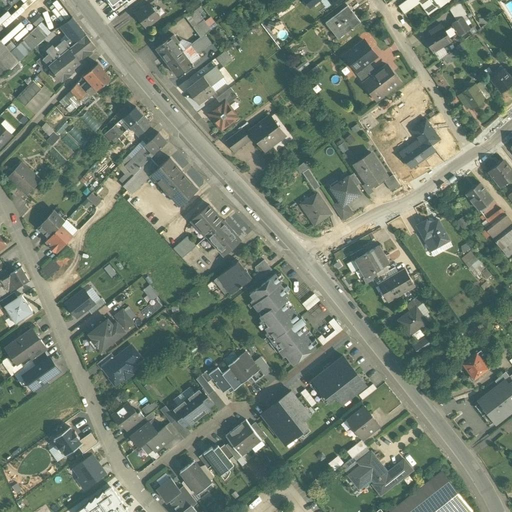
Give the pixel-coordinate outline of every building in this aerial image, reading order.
[(57,0),(44,9),(55,25),(69,15),(59,0),(57,0)] [(106,0),(114,10),(126,0),(127,0),(129,2),(131,0),(106,0)] [(411,0),(406,0),(398,6),(402,12),(414,3),(411,0)] [(404,14),(421,2),(419,0),(411,0),(414,3),(402,12),(404,14)] [(419,0),(421,2),(430,14),(448,0),(419,0)] [(455,18),(466,15),(462,3),(451,7),(455,18)] [(149,4),(135,14),(146,28),(160,17),(149,4)] [(348,5),(325,22),(338,39),(360,22),(348,5)] [(211,29),(196,9),(186,17),(200,37),(211,29)] [(462,17),(452,23),(460,35),(469,29),(462,17)] [(86,34),(73,18),(66,24),(61,27),(70,39),(67,42),(65,40),(55,49),(60,54),(85,35),(86,34)] [(451,40),(441,24),(429,32),(431,34),(424,38),(433,52),(451,40)] [(35,48),(46,37),(37,28),(10,52),(19,61),(35,48)] [(11,31),(3,39),(6,42),(15,35),(11,31)] [(56,35),(53,32),(46,39),(49,42),(56,35)] [(173,34),(155,48),(167,63),(182,51),(184,49),(173,34)] [(85,35),(60,54),(50,64),(49,64),(53,69),(51,71),(52,72),(54,70),(60,78),(58,80),(61,79),(62,80),(63,79),(64,80),(71,73),(74,70),(72,68),(79,63),(78,60),(82,57),(83,57),(84,57),(82,55),(89,50),(90,52),(91,51),(90,50),(95,47),(85,35)] [(200,37),(190,45),(196,53),(207,45),(200,37)] [(10,52),(0,40),(0,76),(1,78),(19,62),(19,61),(10,52)] [(364,40),(345,55),(357,71),(366,64),(376,56),(364,40)] [(49,53),(44,58),(50,64),(60,54),(55,49),(52,46),(47,50),(49,53)] [(182,51),(167,63),(176,75),(184,70),(186,72),(193,66),(182,51)] [(225,51),(217,57),(224,67),(233,61),(225,51)] [(447,63),(456,57),(451,51),(443,57),(447,63)] [(97,64),(84,75),(94,86),(98,90),(111,79),(97,64)] [(357,71),(355,72),(360,77),(370,70),(366,64),(357,71)] [(374,75),(364,83),(376,100),(400,82),(387,65),(374,75)] [(215,67),(204,76),(212,85),(223,77),(215,67)] [(511,79),(503,68),(490,79),(501,93),(511,84),(511,79)] [(60,78),(54,70),(52,72),(52,73),(56,80),(58,80),(60,78)] [(370,70),(360,77),(364,83),(374,75),(370,70)] [(204,76),(187,89),(199,104),(216,91),(212,85),(204,76)] [(33,80),(17,98),(25,106),(42,89),(33,80)] [(484,82),(477,87),(484,97),(490,93),(484,82)] [(89,98),(77,83),(71,90),(81,102),(83,103),(89,98)] [(475,84),(458,95),(466,106),(469,105),(471,108),(485,99),(484,97),(477,87),(475,84)] [(94,86),(88,92),(91,95),(98,90),(94,86)] [(231,87),(217,98),(221,104),(225,101),(227,104),(238,96),(231,87)] [(81,102),(71,90),(60,101),(69,112),(81,102)] [(221,104),(210,113),(218,124),(227,125),(233,120),(234,112),(227,104),(225,101),(221,104)] [(136,107),(123,118),(126,122),(130,127),(143,115),(136,107)] [(143,115),(130,127),(138,135),(138,136),(151,124),(143,115)] [(267,118),(251,130),(251,131),(255,137),(258,137),(261,141),(260,144),(264,149),(266,149),(282,137),(282,136),(278,131),(278,129),(274,124),(272,124),(268,118),(267,118)] [(418,139),(399,152),(410,167),(435,149),(432,145),(440,139),(426,120),(412,130),(418,139)] [(130,127),(126,122),(122,125),(127,130),(130,127)] [(1,124),(0,124),(0,146),(11,135),(1,124)] [(54,131),(46,124),(41,129),(49,136),(54,131)] [(123,134),(115,125),(110,130),(118,138),(123,134)] [(241,130),(228,140),(227,141),(234,150),(236,151),(240,148),(240,146),(244,143),(246,143),(249,141),(249,139),(243,130),(241,130)] [(158,133),(146,144),(155,154),(155,153),(155,152),(167,142),(158,133)] [(152,157),(143,148),(133,159),(136,162),(141,167),(151,157),(152,157)] [(387,176),(371,153),(354,164),(367,182),(370,187),(387,176)] [(159,167),(151,157),(134,174),(123,186),(132,194),(151,175),(152,174),(151,174),(159,168),(159,167)] [(136,162),(132,165),(125,158),(122,162),(134,174),(141,167),(136,162)] [(169,158),(159,167),(159,168),(151,174),(152,174),(151,175),(179,206),(197,190),(169,158)] [(511,168),(506,161),(491,173),(498,181),(501,179),(505,185),(511,179),(511,168)] [(40,180),(21,163),(8,178),(27,195),(40,180)] [(320,186),(309,168),(302,173),(314,191),(320,186)] [(393,175),(384,181),(391,191),(400,185),(393,175)] [(349,177),(344,179),(343,180),(332,188),(340,200),(343,204),(346,202),(350,200),(349,199),(353,197),(353,198),(360,193),(349,177)] [(370,187),(367,182),(362,186),(368,195),(374,192),(370,187)] [(493,198),(481,183),(467,195),(479,209),(493,198)] [(101,201),(92,193),(87,198),(96,206),(101,201)] [(331,214),(318,193),(301,204),(314,225),(331,214)] [(343,204),(340,200),(333,205),(343,220),(353,213),(346,202),(343,204)] [(209,205),(192,220),(206,236),(223,221),(209,205)] [(511,253),(511,221),(502,209),(500,211),(502,214),(486,227),(509,256),(511,253)] [(54,210),(38,227),(49,238),(62,225),(66,220),(60,215),(59,216),(54,210)] [(242,240),(224,220),(223,221),(206,236),(222,255),(234,244),(236,246),(242,240)] [(449,241),(438,220),(429,225),(427,220),(417,225),(424,239),(434,234),(440,245),(449,241)] [(49,238),(46,241),(57,251),(72,235),(62,225),(49,238)] [(187,236),(173,248),(174,249),(182,257),(196,245),(187,236)] [(196,245),(182,257),(190,266),(203,254),(196,245)] [(365,254),(355,260),(360,268),(384,255),(379,246),(365,254)] [(67,247),(54,259),(61,267),(74,255),(67,247)] [(362,249),(350,255),(353,261),(355,260),(365,254),(362,249)] [(492,276),(472,250),(462,258),(476,276),(481,272),(487,280),(492,276)] [(384,255),(360,268),(365,276),(365,277),(375,271),(389,263),(384,255)] [(54,259),(41,271),(46,278),(47,279),(61,267),(54,259)] [(238,260),(217,277),(230,294),(251,277),(238,260)] [(264,260),(256,266),(256,268),(258,272),(254,275),(258,280),(272,269),(264,260)] [(21,267),(0,280),(5,288),(14,282),(18,287),(29,280),(21,267)] [(390,278),(378,285),(388,302),(415,286),(405,269),(390,278)] [(375,271),(365,277),(365,276),(363,278),(366,283),(374,279),(378,276),(375,271)] [(378,276),(374,279),(378,285),(390,278),(387,272),(378,276)] [(276,274),(261,285),(264,289),(261,292),(258,288),(250,294),(254,299),(251,301),(262,315),(260,316),(263,319),(260,321),(268,331),(266,333),(272,340),(269,342),(276,351),(279,350),(284,356),(286,355),(291,362),(299,356),(301,359),(308,353),(308,352),(315,347),(305,334),(308,332),(302,325),(305,322),(301,317),(300,318),(292,307),(290,309),(284,302),(288,299),(285,296),(288,294),(280,284),(282,282),(276,274)] [(5,288),(3,289),(5,292),(7,290),(9,293),(18,287),(14,282),(5,288)] [(151,284),(143,289),(151,301),(158,296),(151,284)] [(95,302),(85,289),(66,304),(77,317),(88,309),(95,302)] [(14,292),(0,300),(0,304),(2,307),(4,306),(17,297),(14,292)] [(17,297),(4,306),(8,313),(9,312),(12,316),(11,316),(15,323),(33,311),(29,305),(27,305),(25,302),(26,301),(22,294),(17,297)] [(95,302),(88,309),(92,314),(106,303),(102,297),(95,302)] [(417,297),(406,305),(410,311),(415,308),(416,308),(422,304),(417,297)] [(410,311),(398,320),(409,335),(411,335),(419,329),(426,323),(416,308),(415,308),(410,311)] [(134,323),(123,309),(115,315),(126,330),(134,323)] [(117,322),(113,326),(108,319),(90,334),(93,338),(93,340),(94,343),(96,344),(99,345),(102,349),(125,332),(117,322)] [(419,329),(411,335),(416,341),(423,336),(419,329)] [(31,330),(6,347),(11,354),(18,363),(30,355),(35,351),(32,346),(39,341),(31,330)] [(426,339),(419,344),(417,342),(413,346),(420,355),(431,347),(426,339)] [(39,341),(32,346),(35,351),(30,355),(34,360),(45,352),(48,349),(41,340),(39,341)] [(115,358),(103,367),(103,368),(111,377),(110,378),(115,385),(125,377),(126,379),(133,374),(131,372),(136,369),(135,365),(133,361),(129,360),(138,354),(131,345),(115,358)] [(488,347),(487,348),(491,354),(495,350),(491,345),(488,347)] [(485,346),(477,353),(484,361),(492,355),(487,348),(485,346)] [(254,362),(246,351),(239,357),(244,363),(248,366),(247,368),(253,375),(260,369),(254,362)] [(34,360),(33,361),(36,366),(48,357),(45,352),(34,360)] [(477,352),(462,364),(470,374),(468,376),(467,378),(468,381),(469,383),(471,385),(473,386),(476,386),(478,385),(480,383),(481,380),(481,377),(480,375),(489,368),(484,361),(477,353),(477,352)] [(111,353),(97,363),(102,369),(103,368),(103,367),(115,358),(111,353)] [(18,363),(11,354),(8,357),(14,366),(18,363)] [(272,370),(261,356),(254,362),(260,369),(265,375),(272,370)] [(366,385),(343,356),(308,382),(326,405),(336,397),(341,404),(366,385)] [(36,366),(24,375),(34,389),(34,388),(46,380),(59,371),(49,357),(36,366)] [(244,363),(239,357),(228,365),(230,367),(242,383),(253,375),(247,368),(248,366),(244,363)] [(242,383),(230,367),(223,373),(218,366),(209,373),(209,374),(213,378),(223,392),(228,389),(230,392),(242,383)] [(209,373),(207,370),(201,374),(202,374),(207,381),(208,382),(213,378),(209,374),(209,373)] [(511,373),(509,376),(506,371),(495,381),(498,385),(505,380),(508,384),(511,381),(511,373)] [(207,381),(202,374),(201,374),(197,378),(202,384),(207,381)] [(46,380),(34,388),(38,393),(50,385),(46,380)] [(511,381),(508,384),(505,380),(498,385),(478,401),(495,423),(511,410),(511,381)] [(208,382),(207,381),(202,384),(209,394),(214,390),(208,382)] [(190,387),(182,393),(187,399),(194,393),(190,387)] [(194,393),(187,399),(200,416),(206,411),(204,410),(213,403),(201,388),(194,393)] [(312,405),(316,402),(306,390),(302,393),(312,405)] [(262,414),(288,448),(311,431),(303,421),(310,416),(291,392),(262,414)] [(182,393),(175,399),(179,405),(187,399),(182,393)] [(179,405),(173,410),(185,425),(193,419),(194,420),(200,416),(187,399),(179,405)] [(138,413),(129,402),(112,415),(121,427),(124,425),(138,414),(138,413)] [(148,420),(155,416),(151,409),(153,408),(151,403),(141,409),(148,420)] [(165,405),(161,409),(165,415),(170,411),(165,405)] [(379,426),(364,406),(347,419),(363,439),(379,426)] [(138,414),(124,425),(128,431),(145,417),(141,411),(138,413),(138,414)] [(176,419),(170,411),(165,415),(172,423),(176,419)] [(258,435),(246,419),(236,427),(252,448),(262,440),(258,435)] [(150,421),(131,436),(139,446),(147,440),(158,432),(150,421)] [(158,432),(147,440),(156,451),(174,436),(166,426),(158,432)] [(74,432),(70,427),(53,439),(57,444),(55,445),(60,451),(61,450),(66,456),(78,447),(82,444),(80,441),(78,439),(79,437),(75,431),(74,432)] [(252,448),(236,427),(226,435),(238,451),(242,456),(252,448)] [(267,436),(263,431),(258,435),(262,440),(267,436)] [(80,441),(82,444),(78,447),(83,454),(91,448),(98,443),(90,433),(80,441)] [(361,440),(347,451),(352,458),(367,447),(361,440)] [(233,455),(225,444),(220,447),(229,459),(234,456),(233,455)] [(218,445),(214,449),(212,446),(204,453),(213,464),(221,475),(234,465),(229,459),(220,447),(218,445)] [(367,447),(352,458),(341,466),(346,472),(358,462),(370,452),(367,447)] [(91,448),(83,454),(82,455),(85,460),(91,455),(95,453),(91,448)] [(238,451),(233,455),(234,456),(237,459),(242,456),(238,451)] [(370,452),(358,462),(361,465),(348,475),(359,488),(371,479),(374,483),(373,484),(381,495),(402,478),(394,468),(386,473),(384,470),(384,469),(382,467),(378,463),(380,462),(371,451),(370,452)] [(213,464),(204,453),(199,456),(205,464),(208,468),(213,464)] [(85,460),(74,467),(88,486),(105,474),(91,455),(85,460)] [(340,456),(330,463),(334,469),(344,462),(340,456)] [(404,459),(394,468),(402,478),(412,470),(404,459)] [(194,460),(181,471),(186,477),(192,485),(196,491),(198,493),(206,487),(212,482),(210,480),(206,475),(199,466),(194,460)] [(208,468),(205,464),(199,466),(206,475),(211,471),(208,468)] [(215,476),(211,471),(206,475),(210,480),(215,476)] [(471,511),(472,511),(441,472),(429,482),(452,511),(471,511)] [(192,485),(186,477),(182,483),(184,486),(187,489),(192,485)] [(171,478),(157,489),(167,501),(169,499),(180,490),(171,478)] [(452,511),(429,482),(390,511),(452,511)] [(192,485),(187,489),(189,492),(191,495),(196,491),(192,485)] [(129,511),(112,486),(105,490),(105,491),(104,492),(103,491),(99,496),(97,497),(95,496),(91,502),(89,501),(86,505),(76,511),(129,511)] [(180,490),(169,499),(173,505),(189,492),(187,489),(184,486),(180,490)] [(206,487),(198,493),(201,497),(209,491),(206,487)] [(189,492),(173,505),(178,511),(181,511),(191,504),(192,505),(196,502),(191,495),(189,492)]
